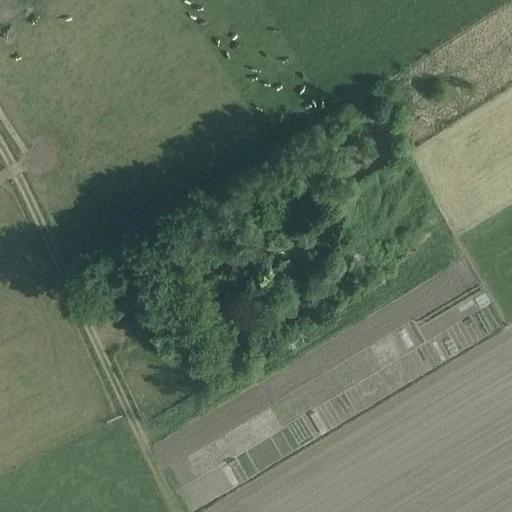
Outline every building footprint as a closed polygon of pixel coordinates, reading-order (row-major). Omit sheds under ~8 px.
[(243,193),(258,223),(270,217),(255,187),(243,193)] [(310,232),(335,217),(331,209),(305,224),(310,232)] [(204,231),(218,249),(227,243),(213,224),(204,231)] [(288,257),(273,267),(295,300),(311,290),(305,281),(304,282),(288,257)] [(268,314),(284,306),(280,297),(264,306),(268,314)]
